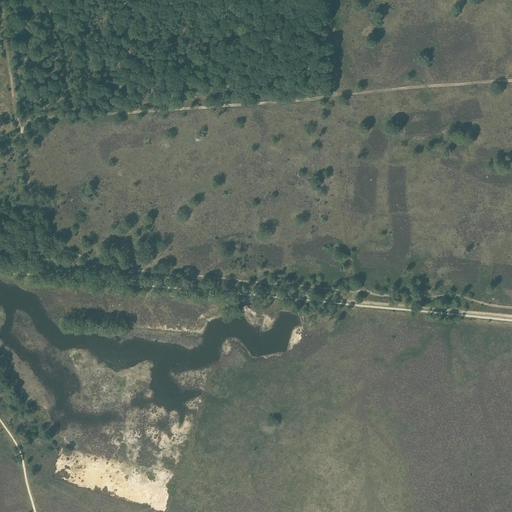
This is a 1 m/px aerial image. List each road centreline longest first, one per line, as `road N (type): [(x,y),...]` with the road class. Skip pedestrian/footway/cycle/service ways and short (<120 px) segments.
road 1 (track): [(0,270),(511,317)]
road 2 (track): [(16,124),(511,81)]
road 3 (unknown): [(35,242),(131,270),(408,297),(452,294),(511,308)]
